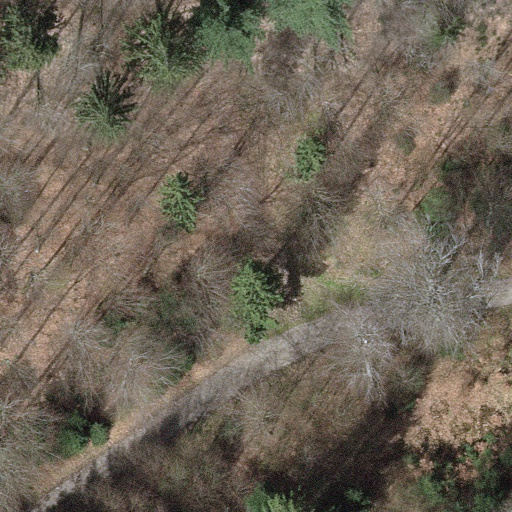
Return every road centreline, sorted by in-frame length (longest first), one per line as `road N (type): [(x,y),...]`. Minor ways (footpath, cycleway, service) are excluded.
road 1 (track): [(9,511),(299,332),(477,264),(511,259)]
road 2 (track): [(299,332),(217,91),(196,0)]
